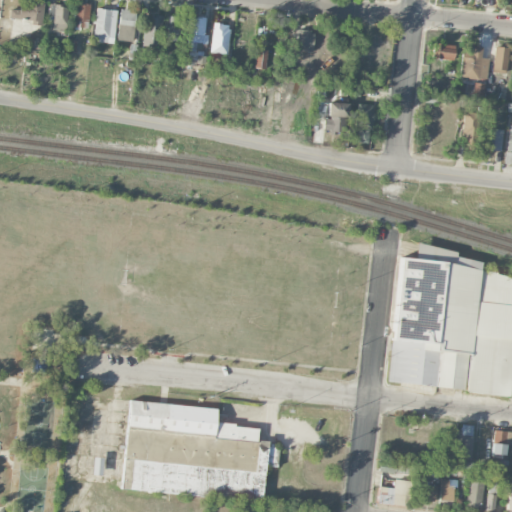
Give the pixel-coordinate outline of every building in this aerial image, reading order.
[(42,25),(43,2),(19,2),(19,9),(9,9),(9,19),(32,20),(31,24),(42,25)] [(87,28),(88,4),(76,4),(74,27),(87,28)] [(53,31),(66,32),(67,6),(48,5),(48,16),(54,16),(53,31)] [(113,41),(117,10),(95,8),(92,39),(113,41)] [(132,42),(137,11),(121,8),(115,39),(132,42)] [(143,45),(160,46),(161,16),(144,16),(143,45)] [(183,16),(168,16),(168,40),(183,41),(183,16)] [(189,17),(187,60),(204,60),(205,33),(204,33),(204,17),(189,17)] [(210,52),(227,53),(228,24),(211,23),(210,52)] [(313,31),(291,30),(290,54),(312,55),(313,31)] [(453,59),(454,44),(433,44),(432,59),(453,59)] [(489,58),(481,57),(482,47),(470,45),(470,52),(462,51),(459,77),(486,80),(489,58)] [(492,73),(506,73),(507,47),(493,46),(492,73)] [(265,69),(267,50),(256,49),(254,67),(265,69)] [(346,103),(326,102),(325,131),(345,132),(346,103)] [(372,104),(355,103),(355,134),(358,134),(357,143),(371,143),(372,104)] [(463,140),(477,140),(478,113),(464,112),(463,140)] [(502,129),(483,128),(482,150),(501,151),(502,129)] [(388,382),(465,389),(464,392),(510,396),(511,373),(511,277),(467,273),(468,259),(455,257),(456,249),(416,245),(414,258),(399,257),(388,382)] [(262,500),(264,466),(277,467),(278,447),(266,446),(267,441),(257,440),(258,426),(216,423),(217,408),(128,401),(121,489),(262,500)] [(471,460),(472,425),(461,425),(461,434),(455,434),(454,460),(471,460)] [(491,454),(507,454),(508,431),(492,430),(491,454)] [(378,470),(404,474),(406,465),(379,461),(378,470)] [(409,481),(393,479),(392,488),(378,486),(376,503),(406,506),(409,481)] [(499,483),(490,480),(487,492),(496,494),(499,483)] [(439,481),(438,505),(452,505),(453,482),(439,481)] [(465,507),(480,508),(483,482),(467,481),(465,507)] [(423,504),(435,504),(435,485),(424,484),(423,504)] [(484,511),(489,511),(493,511),(496,495),(487,494),(484,511)]
